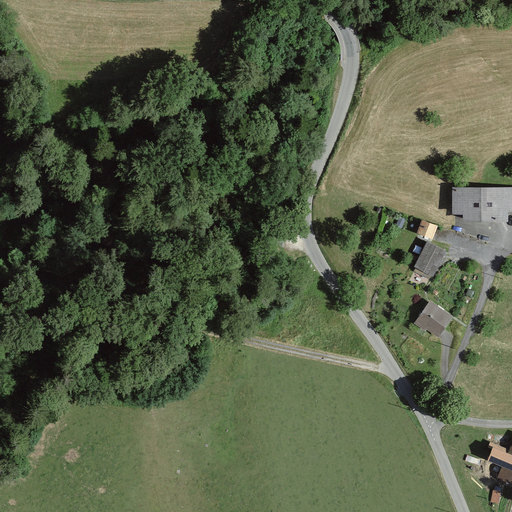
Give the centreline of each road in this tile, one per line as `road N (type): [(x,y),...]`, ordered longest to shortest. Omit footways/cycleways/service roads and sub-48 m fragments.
road 1 (unclassified): [(308,0),(339,20),(351,62),(341,109),(304,192),(303,224),(311,249),(427,419)]
road 2 (track): [(0,306),(59,324),(165,322),(397,372)]
road 3 (residential): [(427,419),(500,250),(511,245)]
